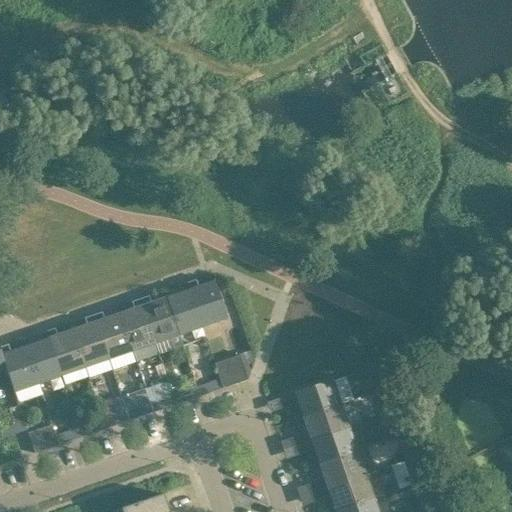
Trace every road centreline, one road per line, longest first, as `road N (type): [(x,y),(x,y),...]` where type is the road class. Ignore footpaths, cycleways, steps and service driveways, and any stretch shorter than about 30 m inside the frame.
road 1 (track): [(368,0),(427,106),(511,162)]
road 2 (residential): [(0,507),(194,438)]
road 3 (residential): [(194,438),(231,424),(251,434),(281,511)]
